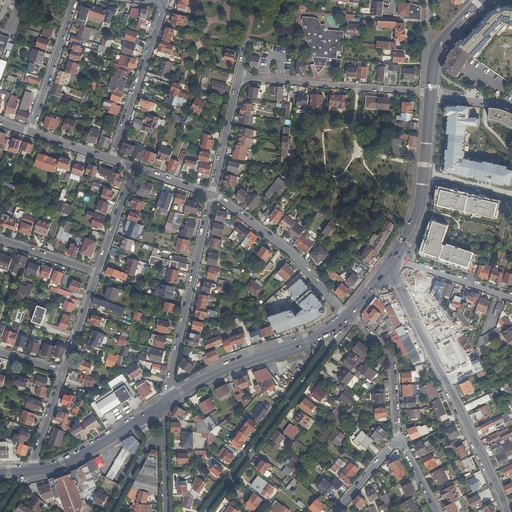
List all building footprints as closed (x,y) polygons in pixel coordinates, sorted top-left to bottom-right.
[(175,9),(197,15),(200,0),(182,0),(183,2),(178,1),(176,3),(175,9)] [(359,11),(358,15),(382,17),(382,13),(383,3),(372,2),(372,12),(359,11)] [(400,18),(421,20),(421,6),(420,5),(419,4),(415,4),(415,5),(414,5),(411,5),(408,4),(400,4),(398,16),(401,16),(400,18)] [(92,6),(91,10),(88,17),(103,22),(107,11),(92,6)] [(103,22),(110,24),(113,15),(115,16),(116,15),(118,9),(114,7),(113,8),(109,6),(107,11),(103,22)] [(142,10),(132,9),(129,16),(146,20),(147,7),(142,7),(142,10)] [(459,42),(455,46),(471,56),(473,58),(478,53),(480,51),(484,47),(487,43),(492,38),(490,36),(493,32),(496,34),(497,35),(505,26),(506,24),(507,22),(510,22),(509,25),(509,26),(511,26),(511,7),(511,8),(506,7),(505,7),(502,8),(501,8),(500,8),(499,7),(498,7),(498,8),(497,8),(497,9),(496,10),(495,11),(492,12),(489,14),(483,20),(480,24),(482,25),(478,29),(476,28),(475,29),(473,32),(467,38),(464,41),(463,41),(461,39),(459,42)] [(77,24),(85,27),(88,17),(91,10),(83,8),(77,24)] [(184,26),(186,17),(174,14),(172,21),(179,23),(178,25),(184,26)] [(313,38),(312,43),(343,45),(344,28),(328,27),(324,20),(321,22),(321,21),(320,20),(319,19),(319,18),(318,18),(317,18),(316,17),(315,17),(300,16),(301,19),(301,20),(301,21),(302,21),(303,22),(304,23),(305,23),(306,24),(307,24),(309,24),(308,30),(304,30),(305,34),(306,35),(306,36),(307,36),(308,37),(309,37),(310,37),(311,38),(313,38)] [(145,25),(146,20),(140,19),(140,18),(139,20),(136,30),(140,31),(141,28),(139,28),(140,26),(139,25),(139,24),(145,25)] [(363,20),(363,24),(378,24),(377,27),(391,28),(391,29),(393,29),(393,28),(396,28),(396,29),(396,32),(396,37),(394,37),(394,40),(395,40),(396,40),(405,41),(404,23),(396,23),(396,22),(363,20)] [(360,26),(348,25),(347,35),(359,36),(360,26)] [(85,40),(86,38),(87,34),(90,35),(91,30),(81,26),(77,37),(85,40)] [(42,34),(41,34),(40,36),(41,36),(42,35),(50,38),(53,31),(44,28),(42,34)] [(163,41),(170,43),(172,36),(173,37),(174,34),(176,35),(177,32),(167,28),(164,37),(163,41)] [(136,31),(128,29),(125,39),(135,43),(138,33),(135,32),(136,31)] [(0,51),(4,53),(10,37),(0,34),(0,51)] [(70,42),(82,46),(84,40),(72,36),(70,42)] [(46,50),(49,41),(39,37),(36,46),(46,50)] [(123,52),(135,57),(137,52),(134,51),(136,46),(126,42),(123,52)] [(172,55),(175,47),(162,42),(159,51),(158,54),(168,58),(169,54),(172,55)] [(72,43),(70,49),(73,50),(79,52),(84,54),(85,50),(81,49),(80,49),(81,46),(72,43)] [(312,44),(308,44),(309,48),(310,48),(310,49),(311,50),(312,50),(313,51),(314,51),(317,52),(316,58),(312,57),(312,58),(326,59),(342,60),(342,58),(337,58),(337,51),(342,51),(343,45),(312,43),(312,44)] [(463,68),(471,56),(455,46),(447,57),(451,60),(463,68)] [(46,53),(34,49),(30,61),(37,63),(42,65),(46,53)] [(234,55),(235,51),(227,49),(225,60),(233,62),(235,55),(234,55)] [(392,49),(383,49),(383,56),(391,57),(392,49)] [(401,50),(396,50),(395,49),(394,62),(404,63),(404,50),(401,50)] [(79,52),(73,50),(70,58),(76,60),(79,52)] [(131,58),(126,56),(123,65),(133,69),(136,59),(131,58)] [(251,66),(258,68),(260,58),(253,57),(251,66)] [(444,62),(442,70),(446,63),(448,65),(449,63),(451,60),(447,57),(444,62)] [(326,66),(326,59),(312,58),(314,64),(318,64),(318,65),(315,65),(317,74),(319,73),(320,72),(321,71),(322,71),(323,70),(324,69),(324,68),(325,67),(326,66)] [(341,68),(342,60),(326,59),(326,66),(326,64),(333,65),(333,67),(341,68)] [(157,75),(167,79),(168,75),(169,75),(173,63),(163,60),(159,72),(159,71),(157,75)] [(460,72),(463,68),(451,60),(449,63),(459,69),(458,71),(460,72)] [(69,61),(65,73),(69,74),(75,76),(79,64),(69,61)] [(307,62),(297,62),(296,73),(302,74),(302,72),(306,72),(307,62)] [(361,62),(358,62),(357,67),(358,67),(357,78),(366,79),(367,68),(360,67),(361,62)] [(41,69),(43,65),(42,65),(37,63),(36,67),(35,64),(31,63),(29,68),(30,69),(29,72),(32,73),(34,71),(39,73),(40,69),(41,69)] [(446,63),(442,70),(456,78),(460,72),(458,71),(459,69),(449,63),(448,65),(446,63)] [(131,69),(118,64),(116,68),(118,68),(115,77),(125,80),(127,74),(129,75),(131,69)] [(384,85),(388,86),(389,73),(389,70),(398,71),(399,65),(385,64),(384,81),(384,85)] [(357,77),(357,69),(356,69),(352,68),(347,68),(346,76),(357,77)] [(415,70),(405,69),(404,79),(414,80),(415,70)] [(65,73),(64,72),(59,71),(55,83),(63,85),(75,90),(77,85),(75,84),(74,83),(69,81),(68,85),(63,84),(66,77),(68,78),(69,74),(65,73)] [(38,77),(27,73),(26,75),(29,77),(28,81),(31,82),(30,83),(33,84),(34,83),(39,84),(41,79),(38,78),(38,77)] [(113,76),(109,88),(121,92),(125,80),(115,77),(113,76)] [(455,82),(445,77),(441,85),(450,91),(455,82)] [(213,88),(215,88),(214,92),(225,94),(227,85),(213,82),(213,85),(214,86),(213,88)] [(63,85),(55,83),(51,94),(59,97),(63,85)] [(189,97),(189,96),(181,93),(182,91),(179,90),(181,86),(174,84),(172,91),(173,91),(172,95),(188,101),(189,97)] [(258,91),(259,89),(257,88),(250,87),(249,97),(261,99),(262,92),(259,92),(258,91)] [(116,104),(117,101),(120,102),(123,93),(114,90),(110,102),(116,104)] [(32,94),(26,92),(17,118),(27,122),(30,115),(24,112),(28,99),(30,100),(32,94)] [(172,95),(166,93),(165,96),(167,97),(169,98),(167,103),(177,107),(177,105),(178,103),(182,104),(181,106),(185,108),(186,105),(188,101),(172,95)] [(146,94),(144,100),(153,103),(154,100),(152,98),(152,97),(146,94)] [(323,96),(311,95),(310,105),(322,106),(323,96)] [(330,95),(328,110),(332,110),(333,106),(338,107),(338,108),(344,109),(346,96),(340,95),(340,96),(330,95)] [(303,108),(307,109),(308,98),(302,97),(298,96),(297,102),(296,110),(303,110),(303,108)] [(366,108),(377,109),(378,98),(367,97),(366,108)] [(191,110),(195,112),(193,114),(198,117),(205,105),(201,102),(202,100),(198,98),(191,110)] [(378,98),(377,109),(389,110),(390,99),(378,98)] [(110,102),(105,100),(103,107),(110,109),(108,112),(117,115),(120,106),(115,105),(116,104),(110,102)] [(149,105),(150,103),(142,100),(140,104),(144,106),(143,107),(150,110),(151,106),(149,105)] [(18,104),(10,101),(7,108),(6,112),(15,115),(18,104)] [(397,116),(397,119),(411,122),(411,114),(412,104),(413,104),(413,103),(413,102),(412,102),(411,102),(410,102),(410,103),(402,103),(402,113),(399,113),(399,116),(397,116)] [(241,108),(240,113),(250,115),(251,112),(252,112),(253,110),(254,110),(255,106),(253,106),(253,105),(252,105),(245,104),(244,109),(241,108)] [(286,108),(285,117),(289,118),(290,105),(282,104),(282,108),(286,108)] [(471,107),(448,105),(444,108),(444,116),(448,117),(447,134),(449,134),(448,150),(445,150),(444,172),(468,178),(468,176),(476,177),(475,179),(503,186),(503,184),(511,185),(511,182),(511,181),(511,170),(506,170),(507,167),(482,162),(482,163),(463,159),(464,151),(463,151),(464,136),(465,136),(466,126),(478,127),(479,116),(471,116),(471,107)] [(511,115),(508,113),(502,111),(489,109),(489,120),(502,122),(511,128),(511,115)] [(362,113),(349,111),(348,120),(361,121),(362,113)] [(250,115),(240,113),(239,118),(242,118),(240,124),(248,125),(248,122),(250,122),(251,119),(249,118),(250,115)] [(149,126),(156,129),(159,118),(149,114),(147,120),(150,121),(149,126)] [(184,121),(183,123),(193,128),(195,123),(191,121),(193,116),(188,114),(185,121),(184,121)] [(46,120),(45,122),(44,126),(53,129),(56,120),(47,117),(46,120)] [(176,119),(172,117),(168,129),(174,130),(177,120),(176,119)] [(397,119),(391,118),(391,121),(400,123),(399,126),(417,129),(418,123),(412,122),(411,122),(397,119)] [(75,123),(66,120),(63,130),(68,132),(67,134),(71,135),(75,123)] [(239,141),(238,145),(247,146),(251,147),(253,140),(254,139),(252,139),(253,137),(254,131),(240,127),(239,131),(238,136),(241,137),(240,141),(239,141)] [(90,128),(86,140),(95,143),(99,131),(90,128)] [(111,131),(104,128),(98,145),(108,148),(111,139),(109,138),(111,131)] [(0,142),(3,143),(1,148),(8,151),(12,141),(5,139),(7,135),(0,132),(0,142)] [(409,150),(415,152),(417,137),(397,132),(396,136),(400,137),(400,138),(401,139),(402,137),(408,139),(408,140),(410,140),(409,150)] [(199,144),(198,146),(202,148),(203,147),(212,149),(214,141),(209,140),(210,136),(205,135),(203,145),(199,144)] [(19,149),(22,141),(14,139),(11,148),(19,150),(19,149)] [(28,143),(22,141),(19,149),(22,150),(31,153),(34,145),(29,144),(28,143)] [(133,151),(135,147),(124,143),(121,152),(125,154),(127,154),(131,156),(133,151)] [(238,145),(237,145),(236,152),(234,152),(233,158),(245,160),(246,156),(247,146),(238,145)] [(137,158),(138,159),(143,160),(146,150),(135,146),(134,151),(132,156),(137,158)] [(164,160),(170,162),(173,152),(166,150),(161,148),(157,159),(164,161),(164,160)] [(156,154),(147,151),(144,160),(153,163),(156,154)] [(184,161),(185,157),(187,152),(183,151),(182,153),(181,152),(178,159),(184,161)] [(207,153),(201,151),(200,160),(209,162),(211,154),(207,153)] [(54,173),(59,161),(39,154),(35,166),(48,170),(47,171),(47,172),(54,174),(54,173)] [(71,161),(61,157),(58,166),(67,170),(71,161)] [(202,161),(188,158),(187,161),(186,160),(184,166),(186,166),(186,165),(196,167),(200,168),(201,163),(201,162),(202,161)] [(179,162),(171,159),(168,169),(176,171),(179,162)] [(230,175),(237,176),(239,164),(230,162),(228,170),(231,171),(232,171),(232,172),(231,172),(230,175)] [(71,173),(82,177),(86,165),(82,164),(81,165),(75,163),(71,173)] [(199,171),(198,175),(202,176),(203,173),(209,174),(211,165),(205,164),(204,164),(201,163),(200,168),(199,171)] [(97,167),(89,164),(86,174),(94,177),(97,167)] [(111,181),(114,173),(100,168),(98,173),(100,174),(100,175),(109,179),(107,182),(111,183),(111,181)] [(119,175),(115,173),(111,183),(119,186),(122,179),(118,178),(119,175)] [(237,177),(227,175),(225,183),(235,185),(237,177)] [(286,186),(277,179),(264,196),(268,199),(275,191),(280,194),(286,186)] [(385,185),(378,184),(378,189),(391,191),(392,182),(388,182),(388,180),(386,180),(386,181),(385,185)] [(89,193),(92,194),(95,186),(99,187),(100,184),(93,182),(89,193)] [(154,185),(144,182),(139,194),(149,198),(154,185)] [(469,194),(436,186),(434,205),(493,219),(494,216),(496,217),(499,204),(496,203),(497,201),(472,194),(472,195),(469,195),(469,194)] [(112,191),(105,188),(102,197),(111,200),(113,195),(111,194),(112,191)] [(163,189),(158,205),(161,206),(159,213),(167,216),(175,193),(163,189)] [(249,194),(242,189),(236,197),(243,202),(249,194)] [(73,193),(65,190),(62,199),(65,200),(67,196),(72,198),(73,193)] [(187,196),(177,194),(176,198),(175,203),(179,203),(178,205),(180,206),(181,204),(185,205),(187,196)] [(253,196),(251,195),(245,202),(253,209),(259,201),(258,200),(257,200),(259,198),(255,195),(253,196)] [(133,203),(134,203),(133,207),(141,210),(144,202),(134,198),(133,203)] [(98,214),(105,217),(109,205),(107,204),(107,203),(100,200),(97,209),(100,210),(98,214)] [(188,200),(184,215),(187,215),(188,211),(189,212),(196,214),(199,203),(190,201),(188,200)] [(376,203),(372,200),(368,205),(372,208),(376,203)] [(69,215),(72,205),(61,202),(60,206),(59,206),(58,211),(69,215)] [(278,203),(275,208),(276,208),(269,217),(277,223),(283,214),(279,211),(283,207),(278,203)] [(18,209),(15,217),(22,220),(25,212),(18,209)] [(96,213),(89,211),(86,217),(94,220),(92,226),(96,228),(97,226),(102,228),(105,220),(106,217),(105,217),(98,214),(96,213)] [(228,213),(218,211),(216,221),(225,223),(228,213)] [(131,212),(129,219),(138,222),(140,215),(131,212)] [(13,217),(14,216),(9,214),(4,213),(2,218),(0,224),(0,225),(2,226),(9,228),(12,219),(13,217)] [(289,230),(294,224),(295,223),(286,215),(279,224),(285,228),(286,227),(289,230)] [(16,221),(12,219),(9,228),(17,231),(19,224),(18,224),(19,222),(16,221)] [(34,230),(37,222),(34,221),(32,225),(29,224),(28,221),(23,219),(22,222),(19,232),(30,235),(30,233),(33,234),(34,232),(34,230)] [(334,220),(332,219),(326,228),(322,233),(327,237),(336,224),(333,221),(334,220)] [(47,223),(38,220),(37,222),(34,230),(47,234),(51,225),(47,223)] [(183,230),(181,236),(192,238),(193,232),(194,232),(197,223),(189,222),(190,220),(187,220),(187,221),(185,230),(183,230)] [(388,220),(378,236),(377,237),(380,239),(381,237),(386,240),(395,225),(388,220)] [(446,225),(430,220),(419,253),(421,256),(476,275),(482,257),(447,245),(447,246),(442,245),(448,227),(445,226),(446,225)] [(68,234),(72,223),(66,221),(63,232),(68,234)] [(227,224),(216,221),(213,233),(222,236),(225,226),(227,227),(228,224),(227,224)] [(138,239),(141,228),(129,224),(125,235),(138,239)] [(295,241),(303,231),(294,224),(289,230),(289,231),(287,233),(293,238),(292,239),(295,241)] [(242,242),(249,233),(239,226),(235,231),(240,235),(238,238),(242,242)] [(322,233),(326,228),(325,226),(324,227),(322,226),(319,230),(314,226),(304,237),(298,245),(297,246),(307,254),(314,244),(307,239),(310,236),(314,231),(320,235),(322,233)] [(70,234),(68,234),(63,232),(60,239),(67,241),(70,234)] [(248,250),(257,237),(251,232),(241,245),(248,250)] [(213,234),(210,247),(220,250),(223,237),(213,234)] [(298,245),(304,237),(301,235),(295,243),(298,245)] [(375,243),(381,248),(386,240),(381,237),(380,239),(377,237),(376,239),(376,240),(375,243)] [(96,242),(86,238),(80,253),(91,257),(96,242)] [(134,241),(125,238),(121,248),(120,251),(131,255),(132,252),(131,252),(134,241)] [(378,253),(381,248),(375,243),(376,240),(376,239),(374,238),(371,244),(369,243),(368,245),(370,247),(377,253),(378,253)] [(179,239),(176,250),(187,252),(190,241),(179,239)] [(71,256),(75,258),(79,248),(74,247),(75,245),(72,244),(69,253),(71,254),(71,256)] [(327,255),(320,246),(310,255),(318,263),(327,255)] [(272,254),(263,247),(258,255),(266,261),(267,262),(270,259),(268,258),(272,254)] [(377,253),(370,247),(361,257),(369,263),(378,253),(377,253)] [(219,255),(210,253),(208,264),(218,266),(218,265),(217,264),(219,255)] [(12,259),(0,254),(0,270),(1,271),(2,268),(8,271),(12,259)] [(178,262),(187,264),(188,260),(184,259),(184,256),(179,255),(179,258),(173,257),(172,261),(178,262)] [(24,269),(28,258),(21,256),(21,258),(15,256),(10,272),(17,274),(19,267),(24,269)] [(136,273),(140,261),(129,257),(124,270),(136,273)] [(186,268),(187,264),(178,262),(172,261),(171,260),(170,267),(181,270),(182,267),(186,268)] [(265,268),(262,273),(263,274),(267,269),(269,271),(274,264),(270,261),(265,268)] [(50,279),(54,267),(45,264),(41,276),(50,279)] [(290,267),(286,264),(278,274),(286,282),(294,273),(289,268),(290,267)] [(480,265),(476,276),(487,280),(491,267),(486,266),(486,267),(480,265)] [(337,266),(333,270),(341,278),(345,272),(337,266)] [(67,268),(63,267),(61,272),(55,270),(52,279),(55,280),(58,281),(60,282),(63,273),(65,274),(67,268)] [(223,270),(210,267),(207,279),(213,280),(214,274),(218,275),(219,270),(222,271),(223,270)] [(341,278),(333,270),(331,267),(328,270),(330,273),(328,274),(334,281),(335,280),(334,279),(336,278),(341,283),(343,280),(341,278)] [(123,273),(109,268),(107,273),(110,275),(110,276),(112,277),(112,275),(125,280),(127,275),(123,273)] [(177,279),(179,271),(169,269),(167,277),(168,277),(167,282),(177,284),(178,280),(177,279)] [(496,280),(495,282),(499,284),(503,274),(493,271),(491,278),(496,280)] [(345,272),(341,278),(351,288),(359,278),(353,274),(352,274),(349,272),(347,274),(345,272)] [(506,273),(502,282),(511,285),(511,273),(511,274),(511,275),(506,273)] [(69,275),(65,274),(59,289),(62,290),(65,281),(66,282),(69,275)] [(429,290),(432,291),(434,285),(433,284),(435,279),(426,276),(423,285),(426,286),(427,284),(431,285),(429,290)] [(291,309),(268,317),(278,334),(312,323),(324,315),(323,314),(325,313),(325,311),(325,309),(324,308),(325,307),(301,279),(288,289),(292,294),(291,295),(304,310),(301,312),(300,312),(296,315),(291,309)] [(82,283),(73,280),(70,290),(79,293),(82,283)] [(262,289),(251,281),(247,286),(248,291),(256,297),(262,289)] [(440,299),(441,295),(441,294),(442,291),(445,283),(441,281),(440,282),(436,281),(434,288),(436,289),(435,291),(438,292),(437,296),(436,297),(439,300),(440,299)] [(212,284),(204,282),(202,292),(210,293),(211,288),(221,290),(222,286),(212,284)] [(349,289),(350,287),(346,283),(344,285),(342,284),(338,289),(337,288),(336,289),(337,290),(335,293),(342,298),(350,290),(349,289)] [(453,286),(445,283),(442,291),(441,294),(450,297),(453,286)] [(15,297),(13,301),(16,302),(17,301),(22,303),(25,296),(29,298),(31,293),(34,286),(28,284),(27,287),(21,285),(17,297),(15,297)] [(174,287),(162,284),(159,296),(173,299),(174,294),(172,294),(174,287)] [(119,290),(109,286),(105,297),(115,301),(119,290)] [(454,288),(450,298),(454,299),(452,305),(458,307),(460,302),(461,298),(455,296),(457,289),(454,288)] [(274,307),(286,297),(280,290),(268,300),(274,307)] [(475,293),(474,293),(473,292),(472,294),(467,292),(465,297),(470,299),(470,300),(477,302),(480,295),(475,293)] [(199,301),(208,303),(209,300),(208,300),(209,297),(200,295),(199,301)] [(76,305),(78,300),(71,298),(70,297),(68,301),(66,300),(65,304),(63,309),(72,312),(74,306),(75,304),(76,305)] [(388,313),(385,308),(383,302),(376,297),(369,306),(384,317),(388,313)] [(123,314),(125,308),(95,298),(93,303),(110,309),(110,308),(113,309),(115,311),(123,314)] [(489,301),(480,298),(476,309),(485,313),(489,301)] [(175,304),(162,301),(161,304),(165,305),(164,311),(167,311),(166,315),(172,317),(175,304)] [(208,306),(208,303),(199,301),(198,307),(205,309),(206,305),(208,306)] [(500,317),(502,311),(504,305),(497,303),(493,315),(500,317)] [(47,309),(38,306),(32,322),(41,325),(47,309)] [(363,318),(368,324),(370,322),(369,320),(371,317),(379,324),(384,317),(369,306),(363,314),(363,318)] [(396,330),(401,327),(391,306),(385,308),(388,313),(390,318),(396,330)] [(196,313),(197,314),(196,317),(204,318),(205,315),(207,316),(208,311),(197,308),(196,313)] [(457,311),(455,315),(469,331),(470,326),(466,322),(461,315),(457,311)] [(500,317),(498,321),(502,326),(503,324),(504,325),(505,325),(507,327),(511,324),(504,316),(506,314),(502,311),(500,317)] [(135,312),(133,318),(141,320),(142,313),(139,312),(135,312)] [(60,328),(66,330),(71,317),(64,315),(60,328)] [(105,324),(107,319),(93,315),(91,320),(93,321),(92,324),(100,326),(101,322),(105,324)] [(452,322),(458,329),(461,335),(464,333),(469,331),(455,315),(454,321),(452,322)] [(390,333),(396,330),(390,318),(385,320),(384,320),(390,333)] [(170,322),(161,320),(158,320),(157,326),(159,327),(158,330),(159,330),(159,331),(166,333),(166,332),(167,332),(170,322)] [(194,322),(191,334),(200,336),(203,324),(194,322)] [(18,335),(21,325),(15,324),(13,329),(15,329),(14,333),(11,332),(12,331),(10,330),(9,331),(7,330),(3,341),(15,345),(18,335)] [(396,330),(400,338),(408,335),(403,326),(401,327),(396,330)] [(504,340),(507,344),(511,341),(511,326),(502,333),(506,339),(504,340)] [(256,328),(255,327),(251,329),(252,334),(250,335),(253,342),(261,339),(260,338),(257,332),(256,328)] [(271,327),(262,330),(263,337),(273,334),(271,327)] [(480,337),(476,349),(501,333),(497,328),(483,337),(480,337)] [(450,334),(434,342),(436,347),(440,345),(452,339),(454,338),(456,337),(461,335),(458,329),(450,333),(450,334)] [(388,334),(382,337),(383,341),(389,338),(390,339),(392,337),(393,340),(395,340),(403,356),(407,353),(403,344),(400,338),(396,330),(390,333),(388,334)] [(87,345),(93,347),(101,349),(103,344),(104,344),(107,335),(93,331),(90,339),(90,338),(87,345)] [(207,343),(205,348),(206,349),(215,345),(215,346),(222,343),(218,331),(214,332),(216,338),(209,341),(209,342),(207,343)] [(152,340),(151,345),(164,348),(166,338),(152,334),(151,339),(151,340),(152,340)] [(200,336),(191,334),(189,345),(198,347),(199,343),(202,344),(203,339),(200,339),(200,336)] [(27,338),(18,335),(15,345),(24,348),(27,338)] [(403,344),(410,340),(408,335),(400,338),(403,344)] [(241,344),(238,336),(229,339),(231,346),(236,344),(236,346),(241,344)] [(452,339),(440,345),(446,359),(456,355),(452,346),(451,345),(452,344),(452,343),(454,342),(452,339)] [(414,368),(422,365),(410,340),(403,344),(407,353),(414,368)] [(40,344),(33,342),(31,341),(28,350),(37,353),(40,344)] [(474,350),(471,345),(469,341),(467,342),(464,344),(466,348),(465,349),(467,353),(474,350)] [(370,355),(372,352),(359,343),(353,351),(361,357),(359,358),(361,360),(364,362),(370,355)] [(53,356),(56,347),(45,344),(42,354),(53,357),(53,356)] [(63,359),(66,348),(56,346),(56,347),(53,356),(63,359)] [(164,351),(153,349),(152,353),(150,360),(161,362),(164,351)] [(206,356),(209,364),(219,360),(215,351),(205,355),(206,356)] [(356,373),(361,367),(364,362),(361,360),(359,358),(352,353),(343,365),(349,369),(348,370),(351,372),(354,368),(353,367),(356,364),(358,365),(354,371),(356,373)] [(117,356),(117,357),(110,354),(106,365),(113,367),(113,368),(114,368),(114,367),(114,368),(118,357),(118,356),(117,356)] [(191,362),(192,361),(189,359),(187,362),(184,360),(179,366),(189,374),(194,367),(191,365),(192,363),(191,362)] [(85,371),(84,372),(84,373),(88,375),(92,364),(81,360),(78,368),(80,369),(85,371)] [(145,362),(139,360),(141,363),(149,365),(149,364),(153,365),(151,373),(156,374),(157,369),(161,370),(160,374),(165,375),(167,367),(162,366),(153,364),(145,362)] [(137,363),(126,371),(131,380),(142,372),(137,363)] [(373,383),(380,376),(365,365),(366,364),(365,363),(361,368),(361,367),(356,373),(354,376),(357,378),(361,374),(373,383)] [(418,377),(421,383),(423,387),(429,384),(421,366),(422,365),(414,368),(416,371),(417,373),(418,377)] [(266,368),(253,373),(255,378),(258,385),(261,392),(266,395),(279,385),(266,368)] [(347,386),(354,376),(352,374),(345,369),(341,374),(340,374),(337,378),(347,386)] [(403,383),(412,382),(412,373),(402,374),(403,383)] [(109,383),(113,390),(127,380),(123,374),(109,383)] [(30,383),(33,383),(35,384),(36,384),(39,386),(46,388),(48,380),(38,376),(38,377),(32,375),(32,376),(31,379),(30,383)] [(96,379),(86,375),(85,376),(84,381),(83,384),(93,387),(95,381),(96,379)] [(20,376),(17,384),(20,385),(19,386),(26,388),(29,379),(20,376)] [(245,378),(242,379),(245,388),(252,385),(248,376),(244,377),(245,378)] [(142,379),(134,385),(136,388),(144,382),(142,379)] [(245,388),(242,379),(239,381),(238,380),(234,381),(238,390),(245,388)] [(471,381),(470,380),(460,385),(465,395),(474,391),(470,382),(471,381)] [(366,381),(363,386),(368,390),(372,385),(366,381)] [(140,395),(138,397),(142,404),(146,402),(144,398),(152,392),(145,382),(137,388),(140,393),(139,394),(140,395)] [(427,395),(429,398),(430,398),(435,395),(438,394),(432,382),(429,384),(423,387),(427,395)] [(108,388),(110,392),(113,390),(109,383),(108,383),(104,386),(104,387),(105,389),(106,389),(108,388)] [(233,390),(231,383),(226,385),(216,390),(220,398),(230,393),(229,392),(233,390)] [(346,391),(347,390),(340,384),(338,387),(345,392),(343,394),(342,396),(339,400),(343,402),(342,403),(345,406),(348,403),(351,405),(354,401),(348,396),(349,393),(346,391)] [(403,385),(404,397),(406,396),(413,396),(412,385),(403,385)] [(44,397),(47,388),(46,388),(39,386),(36,395),(44,397)] [(125,386),(114,393),(122,404),(132,397),(125,386)] [(499,394),(495,387),(491,388),(493,393),(465,406),(468,412),(491,400),(494,399),(500,396),(499,394)] [(320,402),(326,394),(317,388),(311,395),(320,402)] [(384,389),(376,389),(376,393),(373,393),(374,404),(385,403),(384,389)] [(110,392),(92,403),(90,404),(100,419),(118,407),(122,404),(114,393),(113,390),(110,392)] [(97,392),(91,397),(94,401),(100,397),(97,392)] [(400,397),(400,400),(407,400),(407,408),(417,407),(416,400),(429,399),(429,398),(427,395),(423,395),(416,396),(416,397),(407,398),(406,396),(404,397),(400,397)] [(40,410),(42,402),(30,398),(27,408),(36,411),(37,409),(40,410)] [(203,406),(201,407),(205,414),(215,407),(210,398),(202,404),(203,406)] [(73,403),(63,399),(62,404),(67,405),(67,407),(71,409),(73,403)] [(309,414),(315,406),(306,399),(300,407),(309,414)] [(434,408),(437,415),(439,414),(439,415),(443,413),(437,401),(431,403),(434,408)] [(261,405),(253,416),(260,422),(268,411),(261,405)] [(185,411),(177,406),(172,415),(178,418),(179,417),(181,419),(185,412),(188,414),(189,412),(186,410),(185,411)] [(475,412),(479,421),(490,416),(486,406),(475,412)] [(380,421),(386,421),(386,409),(375,409),(375,418),(380,418),(380,421)] [(420,409),(406,410),(406,414),(408,413),(410,413),(410,416),(410,420),(421,419),(420,409)] [(32,425),(36,414),(24,410),(21,421),(32,425)] [(304,428),(311,419),(301,411),(298,415),(299,416),(295,421),(304,428)] [(480,427),(476,429),(477,432),(481,430),(483,433),(489,430),(488,428),(503,421),(504,424),(511,421),(509,417),(507,418),(506,417),(510,415),(509,413),(480,427)] [(83,429),(86,434),(90,432),(89,431),(95,427),(96,428),(100,425),(93,415),(83,422),(84,424),(81,426),(83,429)] [(203,420),(211,432),(217,427),(210,416),(203,420)] [(63,425),(62,428),(68,430),(70,427),(65,426),(67,420),(57,417),(56,421),(61,423),(61,424),(63,425)] [(222,428),(229,423),(227,419),(220,424),(222,428)] [(257,435),(259,432),(254,428),(257,425),(253,422),(252,421),(250,420),(245,426),(252,431),(257,435)] [(69,431),(72,436),(83,429),(81,426),(79,423),(74,426),(75,428),(69,431)] [(172,423),(172,433),(181,432),(181,426),(177,426),(177,423),(172,423)] [(197,423),(197,432),(211,432),(205,423),(197,423)] [(284,436),(285,437),(290,441),(298,430),(291,425),(285,433),(286,433),(284,436)] [(245,426),(241,432),(248,437),(252,431),(245,426)] [(448,427),(444,428),(446,434),(447,433),(451,440),(460,435),(455,426),(451,428),(449,429),(448,427)] [(375,439),(374,441),(378,444),(380,442),(387,434),(379,427),(372,435),(375,439)] [(421,437),(419,428),(418,427),(410,429),(413,439),(421,437)] [(55,428),(50,444),(60,448),(65,432),(55,428)] [(338,443),(344,436),(337,429),(331,436),(338,443)] [(323,444),(331,433),(327,430),(319,441),(323,444)] [(503,438),(511,433),(511,432),(510,430),(500,435),(499,432),(495,434),(496,436),(490,439),(491,440),(488,442),(489,444),(490,444),(503,438)] [(18,442),(24,444),(26,439),(28,440),(29,439),(30,439),(31,436),(30,435),(31,434),(23,431),(21,436),(16,435),(14,441),(18,442)] [(284,436),(277,431),(271,439),(273,440),(270,444),(278,450),(281,446),(282,447),(285,444),(282,441),(285,437),(284,436)] [(374,441),(362,431),(352,442),(358,447),(360,445),(366,450),(374,441)] [(211,432),(208,441),(211,443),(216,436),(211,432)] [(248,437),(241,432),(237,437),(244,442),(248,437)] [(180,445),(196,445),(196,435),(180,435),(180,445)] [(131,436),(121,442),(124,447),(126,450),(129,452),(135,455),(141,445),(134,437),(131,436)] [(239,449),(244,442),(237,437),(232,444),(234,445),(235,446),(239,449)] [(504,452),(511,448),(511,447),(511,445),(503,448),(500,442),(504,440),(503,438),(490,444),(492,446),(490,447),(494,454),(498,452),(499,455),(504,452)] [(411,450),(413,454),(418,451),(430,445),(428,441),(424,444),(423,440),(418,443),(418,444),(415,446),(416,448),(411,450)] [(0,458),(10,458),(10,451),(8,452),(8,443),(0,443),(0,458)] [(453,447),(455,451),(458,450),(462,458),(468,455),(462,443),(460,444),(453,447)] [(20,444),(17,453),(19,453),(18,455),(20,455),(20,454),(26,455),(29,447),(20,444)] [(430,445),(418,451),(420,456),(424,454),(424,456),(435,450),(432,444),(430,445)] [(124,462),(129,452),(126,450),(124,447),(117,458),(124,462)] [(237,452),(230,447),(221,458),(228,463),(237,452)] [(149,493),(158,495),(157,451),(152,450),(150,454),(147,461),(146,461),(131,489),(130,491),(127,497),(129,498),(132,500),(137,502),(137,501),(146,504),(149,493)] [(505,453),(497,457),(501,467),(509,463),(506,455),(507,455),(511,451),(511,450),(505,453)] [(312,458),(318,463),(322,459),(316,453),(312,458)] [(179,463),(189,463),(189,454),(179,454),(179,463)] [(290,459),(301,468),(305,462),(294,454),(290,459)] [(439,466),(433,454),(423,459),(427,467),(428,466),(431,470),(439,466)] [(218,476),(225,467),(211,456),(209,459),(216,464),(211,471),(218,476)] [(121,466),(124,462),(117,458),(115,463),(121,466)] [(351,463),(348,466),(340,458),(331,469),(347,483),(359,470),(351,463)] [(475,469),(469,458),(463,461),(469,472),(475,469)] [(84,491),(87,501),(96,487),(94,481),(91,473),(99,469),(93,459),(76,470),(84,491)] [(260,459),(258,463),(267,470),(271,465),(266,461),(266,462),(262,459),(261,460),(260,459)] [(404,469),(399,459),(390,464),(390,465),(388,466),(393,475),(395,474),(398,480),(403,477),(400,471),(404,469)] [(291,479),(293,477),(295,475),(291,473),(295,467),(296,468),(297,466),(289,460),(286,463),(287,465),(282,472),(287,476),(291,479)] [(113,482),(121,466),(115,463),(106,478),(113,482)] [(267,475),(270,472),(267,470),(258,463),(254,468),(255,468),(259,471),(259,472),(263,475),(265,473),(267,475)] [(511,464),(509,466),(510,466),(502,470),(506,477),(507,476),(508,477),(511,475),(511,469),(511,468),(511,464)] [(443,467),(431,474),(432,477),(434,477),(438,486),(448,481),(444,472),(445,471),(443,467)] [(103,476),(99,469),(91,473),(94,481),(103,476)] [(50,484),(55,498),(60,497),(65,511),(80,511),(84,505),(79,493),(84,491),(76,470),(71,472),(72,474),(66,476),(55,480),(54,478),(48,480),(50,483),(50,484)] [(466,478),(473,492),(481,488),(481,487),(483,486),(480,480),(478,476),(476,477),(474,474),(469,476),(466,478)] [(286,485),(291,479),(287,476),(283,482),(285,484),(286,485)] [(323,477),(315,486),(327,496),(329,492),(333,495),(337,490),(338,490),(343,485),(333,476),(330,480),(326,476),(324,478),(323,477)] [(257,491),(255,494),(262,499),(264,496),(261,494),(264,491),(266,493),(270,495),(271,494),(272,495),(274,493),(272,492),(275,489),(260,477),(259,477),(260,478),(253,487),(252,487),(257,491)] [(194,498),(196,499),(200,494),(199,493),(206,484),(199,478),(196,482),(194,482),(190,495),(194,498)] [(113,490),(117,484),(114,483),(114,484),(106,479),(101,488),(109,492),(111,489),(113,490)] [(407,497),(416,492),(411,482),(402,487),(407,497)] [(54,498),(55,498),(50,484),(38,489),(40,495),(41,495),(42,498),(45,500),(53,497),(54,498)] [(178,493),(188,493),(188,485),(178,485),(178,493)] [(447,497),(450,504),(459,500),(455,492),(452,487),(442,492),(444,498),(447,497)] [(379,497),(374,488),(367,492),(371,501),(379,497)] [(365,497),(362,491),(359,495),(354,502),(359,507),(361,505),(362,506),(364,503),(366,501),(363,499),(365,497)] [(92,505),(97,509),(100,504),(102,505),(107,496),(99,492),(92,505)] [(254,511),(263,500),(262,499),(255,494),(255,493),(246,505),(254,511)] [(383,510),(392,505),(393,505),(387,493),(382,496),(386,504),(379,507),(381,511),(384,511),(383,510)] [(190,495),(185,495),(182,507),(191,509),(194,498),(190,495)] [(477,506),(479,506),(482,504),(478,495),(468,500),(473,509),(477,506)] [(28,507),(35,511),(39,511),(45,503),(36,497),(31,504),(30,503),(28,507)] [(314,511),(319,511),(325,506),(317,499),(309,508),(314,511)] [(402,504),(405,511),(413,511),(416,511),(418,510),(412,499),(402,504)] [(303,509),(306,506),(300,500),(297,503),(303,509)] [(139,511),(140,508),(141,505),(137,502),(135,507),(130,505),(129,509),(134,511),(136,511),(139,511)] [(286,507),(284,508),(278,503),(277,505),(276,504),(275,505),(276,506),(272,510),(273,511),(276,511),(277,511),(276,511),(289,511),(290,511),(286,508),(287,508),(286,507)] [(496,511),(492,503),(483,508),(485,511),(496,511)]
